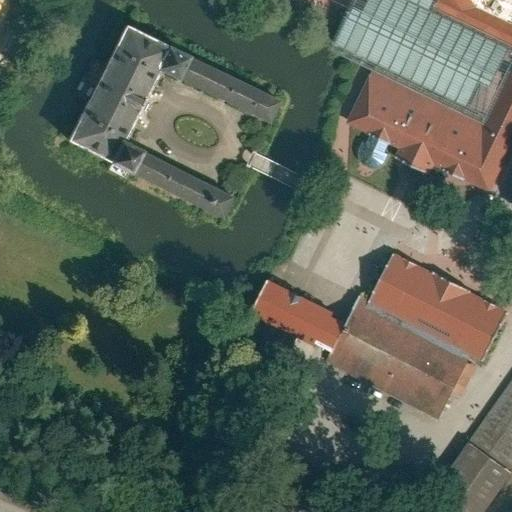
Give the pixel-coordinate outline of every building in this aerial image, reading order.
[(436,0),(350,0),(345,12),(324,60),(369,80),(484,131),(511,69),(511,47),(435,14),(441,2),(436,0)] [(511,0),(436,0),(441,2),(435,14),(511,47),(511,0)] [(283,102),(125,24),(65,144),(220,221),(232,196),(121,142),(138,106),(156,71),(270,127),(283,102)] [(386,160),(391,149),(400,153),(395,163),(430,179),(437,166),(496,193),(511,159),(511,69),(484,131),(369,80),(348,128),(370,138),(363,154),(370,163),(386,160)] [(384,198),(348,182),(339,202),(374,219),(384,198)] [(433,223),(400,206),(390,225),(424,241),(433,223)] [(392,254),(367,305),(471,357),(485,362),(510,313),(392,254)] [(439,420),(471,357),(367,305),(358,300),(350,316),(341,312),(266,274),(247,313),(322,350),(328,353),(323,362),(439,420)] [(484,511),(511,473),(511,385),(447,476),(425,460),(397,499),(414,511),(484,511)]
